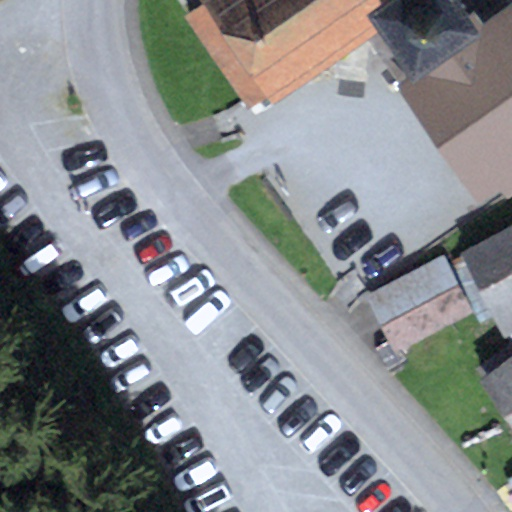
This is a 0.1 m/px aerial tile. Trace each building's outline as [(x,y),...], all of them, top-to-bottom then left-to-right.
[(235,0),(225,8),(211,16),(194,27),(258,118),(373,38),(428,0),(235,0)] [(511,4),(511,0),(428,0),(373,38),(488,203),(511,186),(511,8),(510,6),(511,4)] [(511,254),(481,271),(511,326),(511,254)] [(382,309),(407,360),(476,326),(451,275),(382,309)] [(511,367),(489,383),(511,415),(511,367)]
